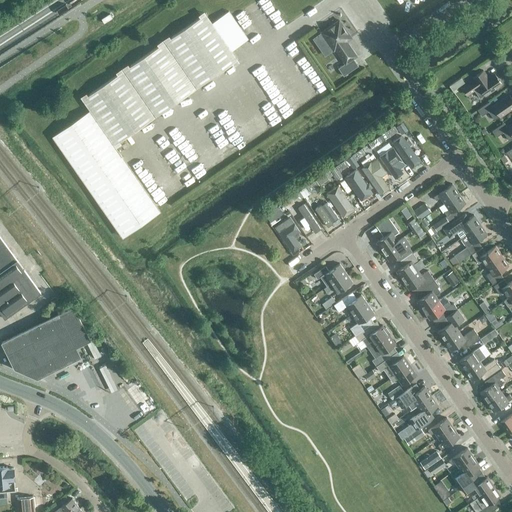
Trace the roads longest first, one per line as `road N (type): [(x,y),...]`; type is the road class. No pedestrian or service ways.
road 1 (residential): [(511,479),(343,234)]
road 2 (unclassified): [(456,156),(384,52),(459,0)]
road 3 (secondary): [(164,511),(98,434),(40,398)]
road 4 (residential): [(343,234),(456,156)]
